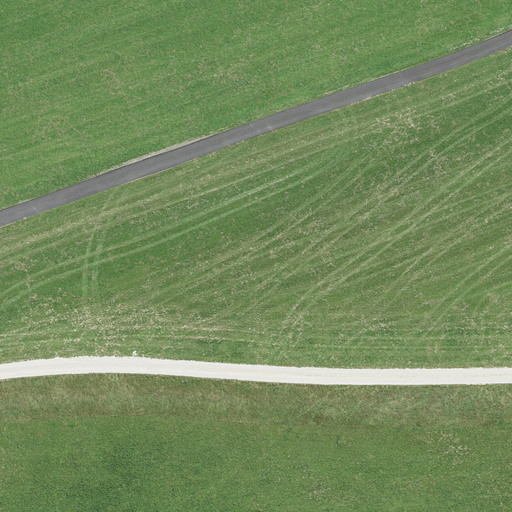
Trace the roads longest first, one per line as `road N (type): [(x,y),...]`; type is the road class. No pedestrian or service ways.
road 1 (unclassified): [(511,37),(0,217)]
road 2 (track): [(511,375),(303,377),(58,364),(0,373)]
